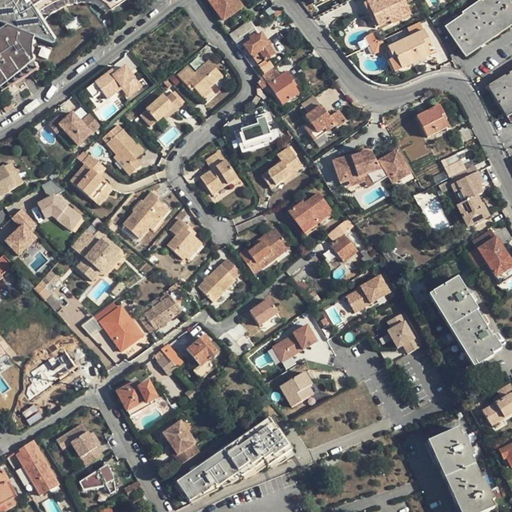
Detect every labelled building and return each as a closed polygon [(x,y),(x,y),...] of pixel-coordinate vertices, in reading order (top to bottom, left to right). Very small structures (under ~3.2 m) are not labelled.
[(0,84),(1,86),(4,90),(33,68),(32,65),(31,61),(31,53),(31,44),(32,40),(33,36),(51,43),(53,42),(53,40),(52,38),(35,12),(51,3),(56,0),(99,0),(100,0),(110,9),(124,0),(0,0),(0,23),(6,25),(0,30),(0,84)] [(244,6),(239,0),(210,0),(225,20),(244,6)] [(373,0),(368,2),(366,3),(378,28),(390,22),(391,26),(410,16),(402,0),(373,0)] [(511,23),(511,22),(511,21),(511,8),(506,0),(489,0),(483,4),(482,2),(462,15),(464,18),(447,29),(463,55),(470,50),(471,51),(511,23)] [(269,16),(273,14),(278,10),(274,4),(265,10),(269,16)] [(280,9),(278,10),(273,14),(276,19),(277,18),(277,17),(278,15),(281,15),(283,13),(280,9)] [(250,21),(229,35),(234,42),(254,27),(250,21)] [(409,30),(412,37),(424,31),(421,24),(409,30)] [(259,34),(254,27),(234,42),(239,50),(244,47),(257,66),(274,54),(260,33),(259,34)] [(424,31),(412,37),(388,49),(393,60),(396,59),(402,70),(429,57),(426,51),(431,48),(424,31)] [(365,37),(369,47),(378,43),(376,38),(374,33),(365,37)] [(378,43),(369,47),(373,56),(382,51),(380,46),(378,43)] [(399,72),(402,70),(396,59),(393,60),(399,72)] [(198,95),(208,86),(219,75),(206,61),(193,74),(187,67),(176,77),(185,87),(188,86),(192,90),(198,95)] [(174,75),(176,77),(187,67),(185,65),(174,75)] [(112,71),(86,90),(92,98),(100,92),(106,100),(121,89),(127,97),(139,88),(124,68),(115,75),(112,71)] [(274,68),(261,77),(267,85),(282,106),(299,94),(294,88),(291,82),(293,81),(286,71),(280,76),(274,68)] [(511,73),(489,88),(506,115),(511,110),(511,73)] [(261,77),(258,79),(259,80),(256,83),(261,90),(267,85),(261,77)] [(211,90),(208,86),(198,95),(201,99),(211,90)] [(159,96),(143,110),(153,122),(159,117),(169,107),(172,110),(178,105),(168,93),(162,98),(159,96)] [(311,96),(299,105),(307,115),(303,118),(309,125),(303,129),(308,136),(316,131),(320,136),(333,126),(335,129),(344,122),(337,112),(323,121),(320,116),(324,113),(311,96)] [(256,107),(259,100),(254,97),(250,103),(256,107)] [(440,117),(444,115),(439,105),(415,117),(426,138),(447,128),(443,122),(440,117)] [(162,119),(172,110),(169,107),(159,117),(162,119)] [(147,127),(153,122),(143,110),(137,115),(147,127)] [(243,141),(244,147),(256,144),(273,139),(268,121),(272,120),(270,112),(255,116),(258,124),(234,131),(237,143),(243,141)] [(58,116),(48,126),(55,133),(60,128),(76,147),(90,135),(80,123),(71,114),(63,121),(58,116)] [(89,115),(80,123),(90,135),(98,127),(89,115)] [(116,127),(110,133),(114,137),(120,130),(116,127)] [(60,128),(55,133),(71,152),(76,147),(60,128)] [(143,152),(136,146),(120,130),(114,137),(136,155),(138,157),(143,152)] [(316,131),(308,136),(312,142),(320,136),(316,131)] [(103,141),(106,145),(114,137),(110,133),(103,141)] [(136,155),(114,137),(106,145),(115,152),(130,167),(124,173),(131,179),(141,168),(134,161),(138,157),(136,155)] [(139,143),(136,146),(143,152),(146,149),(139,143)] [(302,167),(294,155),(289,146),(277,154),(282,163),(262,177),(267,185),(272,182),(275,186),(282,181),(295,171),(302,167)] [(211,192),(226,181),(236,174),(218,150),(207,158),(213,167),(200,177),(211,192)] [(354,154),(331,161),(338,180),(346,178),(347,182),(367,175),(374,186),(386,179),(371,153),(370,152),(366,151),(363,152),(362,152),(360,155),(355,156),(354,154)] [(397,151),(379,162),(390,182),(397,178),(399,181),(410,174),(397,151)] [(109,158),(124,173),(130,167),(115,152),(109,158)] [(463,158),(463,155),(462,152),(457,154),(464,170),(473,166),(471,161),(468,162),(466,161),(464,160),(463,158)] [(67,181),(89,199),(103,181),(98,177),(93,173),(98,168),(103,171),(104,169),(84,154),(78,161),(81,163),(67,181)] [(441,162),(449,178),(458,173),(464,170),(457,154),(441,162)] [(0,195),(14,187),(8,175),(15,171),(10,163),(0,168),(0,195)] [(482,194),(478,187),(476,183),(481,180),(474,165),(473,166),(464,170),(458,173),(459,176),(452,180),(454,184),(452,185),(454,188),(455,192),(459,190),(465,202),(458,205),(454,207),(465,228),(485,218),(474,197),(482,194)] [(98,177),(103,171),(98,168),(93,173),(98,177)] [(21,182),(15,171),(8,175),(14,187),(21,182)] [(297,174),(295,171),(282,181),(284,183),(297,174)] [(239,178),(236,174),(226,181),(229,185),(239,178)] [(367,175),(347,182),(349,187),(364,183),(368,190),(374,186),(367,175)] [(109,186),(103,181),(89,199),(95,204),(109,186)] [(450,189),(458,205),(465,202),(459,190),(455,192),(454,188),(450,189)] [(139,209),(135,213),(123,227),(139,240),(149,228),(159,217),(162,220),(169,212),(158,202),(159,200),(153,193),(139,209)] [(300,208),(298,205),(288,212),(304,234),(314,226),(333,212),(319,194),(306,204),(300,208)] [(51,216),(70,231),(81,216),(53,195),(36,203),(44,220),(51,216)] [(22,208),(11,218),(19,226),(3,240),(18,256),(39,238),(32,230),(38,225),(22,208)] [(98,231),(104,236),(111,229),(99,219),(97,217),(86,229),(93,236),(98,231)] [(152,231),(162,220),(159,217),(149,228),(152,231)] [(347,219),(327,235),(332,242),(329,246),(344,263),(358,252),(344,235),(353,227),(347,219)] [(186,256),(197,244),(180,228),(183,225),(178,221),(168,231),(174,236),(164,247),(174,256),(177,253),(183,259),(186,256)] [(197,244),(198,243),(193,238),(188,234),(190,232),(183,225),(180,228),(197,244)] [(316,230),(314,226),(304,234),(306,237),(316,230)] [(358,252),(367,244),(353,227),(344,235),(358,252)] [(86,229),(80,235),(88,242),(93,236),(86,229)] [(275,229),(261,239),(263,243),(255,248),(248,253),(246,249),(243,251),(257,272),(276,259),(274,255),(287,246),(275,229)] [(98,231),(93,236),(99,241),(104,236),(98,231)] [(486,264),(498,284),(499,286),(511,277),(511,266),(490,231),(463,248),(476,269),(486,264)] [(99,241),(93,236),(88,242),(80,235),(75,240),(75,241),(71,246),(78,253),(81,249),(87,255),(84,258),(76,266),(90,279),(98,270),(100,272),(108,263),(112,266),(120,257),(116,254),(119,250),(104,236),(99,241)] [(253,244),(255,248),(263,243),(261,239),(253,244)] [(189,259),(200,247),(197,244),(186,256),(189,259)] [(379,259),(367,244),(358,252),(369,266),(379,259)] [(289,249),(287,246),(274,255),(276,259),(289,249)] [(78,253),(84,258),(87,255),(81,249),(78,253)] [(0,276),(13,266),(0,251),(0,276)] [(253,275),(257,272),(243,251),(239,254),(253,275)] [(219,265),(234,280),(240,274),(225,259),(219,265)] [(104,276),(112,266),(108,263),(100,272),(104,276)] [(476,269),(489,289),(498,284),(486,264),(476,269)] [(196,286),(200,290),(211,301),(234,280),(221,267),(219,265),(196,286)] [(50,270),(40,281),(45,286),(46,284),(47,283),(49,283),(51,284),(52,286),(52,287),(60,279),(50,270)] [(92,281),(100,272),(98,270),(90,279),(92,281)] [(360,287),(370,304),(389,293),(379,276),(360,287)] [(456,278),(431,294),(476,367),(492,357),(491,356),(500,349),(492,337),(490,338),(475,312),(477,311),(456,278)] [(34,289),(44,299),(51,293),(49,290),(48,291),(46,290),(45,288),(45,286),(40,281),(34,289)] [(124,287),(120,283),(112,292),(116,296),(124,287)] [(174,284),(164,292),(167,295),(177,288),(174,284)] [(354,313),(370,304),(361,288),(345,297),(354,313)] [(321,300),(313,290),(305,296),(313,306),(321,300)] [(53,292),(51,293),(44,299),(54,310),(62,302),(53,292)] [(160,304),(156,298),(141,310),(154,328),(162,323),(163,324),(180,313),(169,298),(160,304)] [(267,301),(249,314),(259,328),(277,315),(267,301)] [(113,302),(93,317),(98,323),(118,309),(113,302)] [(120,308),(99,323),(109,338),(113,335),(116,339),(111,342),(119,353),(142,338),(120,308)] [(406,320),(402,313),(387,322),(391,329),(387,331),(397,348),(403,345),(408,354),(420,346),(415,337),(413,338),(404,322),(406,320)] [(93,317),(81,326),(91,337),(103,329),(99,323),(98,323),(93,317)] [(301,351),(315,343),(306,326),(292,334),(301,351)] [(280,363),(301,351),(292,334),(286,338),(286,339),(272,348),(280,363)] [(216,354),(203,338),(187,352),(199,366),(192,371),(200,380),(215,367),(209,360),(216,354)] [(160,349),(169,360),(172,358),(175,355),(166,345),(160,349)] [(28,396),(76,370),(66,351),(27,373),(34,384),(24,389),(28,396)] [(308,388),(314,385),(307,372),(282,386),(294,407),(312,397),(308,388)] [(129,418),(147,408),(145,405),(154,400),(146,384),(137,389),(134,383),(116,392),(129,418)] [(511,385),(510,383),(495,392),(501,401),(481,412),(489,425),(502,418),(503,419),(511,414),(511,385)] [(312,397),(316,394),(312,386),(308,388),(312,397)] [(157,403),(154,400),(145,405),(147,408),(157,403)] [(187,417),(180,422),(195,443),(201,438),(187,417)] [(238,473),(241,478),(263,462),(267,468),(290,452),(268,419),(175,483),(188,502),(202,493),(203,495),(215,487),(216,488),(238,473)] [(180,422),(162,434),(177,455),(174,457),(180,466),(197,454),(191,445),(195,443),(180,422)] [(93,446),(87,436),(80,426),(54,442),(60,451),(68,446),(77,459),(80,457),(86,465),(100,456),(93,446)] [(457,429),(430,442),(461,511),(485,511),(493,509),(457,429)] [(90,434),(87,436),(93,446),(97,444),(90,434)] [(32,441),(18,450),(20,453),(15,456),(22,467),(27,464),(36,479),(31,482),(40,497),(48,493),(51,494),(58,490),(57,488),(58,487),(32,441)] [(511,445),(498,452),(502,461),(506,459),(510,467),(511,466),(511,445)] [(104,466),(79,481),(85,491),(100,488),(102,491),(106,489),(109,494),(114,492),(111,477),(104,466)] [(5,484),(8,482),(3,471),(0,472),(0,502),(12,496),(5,484)] [(81,492),(85,491),(79,481),(76,483),(81,492)] [(15,494),(8,482),(5,484),(12,496),(15,494)] [(110,508),(142,490),(138,482),(124,489),(125,493),(107,502),(110,508)] [(132,510),(145,503),(140,494),(127,501),(132,510)]
